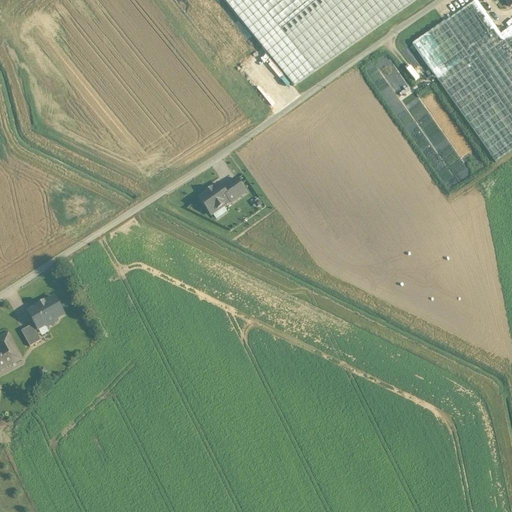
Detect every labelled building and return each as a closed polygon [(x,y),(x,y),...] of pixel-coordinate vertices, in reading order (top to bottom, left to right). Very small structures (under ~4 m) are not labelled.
[(315,72),(256,0),(223,0),(294,87),(315,72)] [(256,0),(315,72),(416,0),(256,0)] [(477,0),(459,13),(414,45),(496,161),(511,149),(511,25),(503,32),(479,0),(477,0)] [(236,179),(222,189),(230,201),(230,202),(231,203),(245,192),(236,179)] [(219,185),(212,189),(205,193),(206,194),(199,199),(211,215),(230,202),(230,201),(222,189),(219,185)] [(46,301),(35,307),(36,308),(28,312),(38,330),(46,325),(47,328),(57,322),(56,319),(64,315),(54,298),(46,302),(46,301)] [(32,325),(21,332),(30,347),(41,341),(32,325)] [(8,334),(0,338),(0,341),(3,348),(0,350),(0,371),(21,360),(8,334)]
